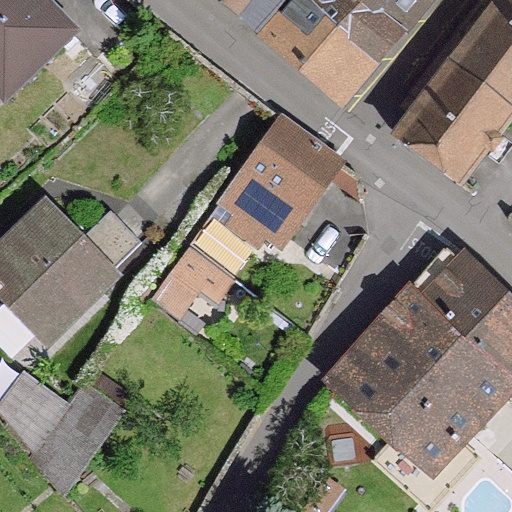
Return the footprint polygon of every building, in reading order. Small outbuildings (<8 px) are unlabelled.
[(72,32),(41,0),(0,0),(0,94),(4,98),(72,32)] [(218,0),(238,15),(256,33),(272,15),(284,0),(218,0)] [(377,59),(310,0),(298,0),(279,22),(272,15),(256,33),(264,40),(339,104),(377,59)] [(310,0),(377,59),(400,31),(365,0),(310,0)] [(426,0),(365,0),(400,31),(426,0)] [(511,0),(490,0),(497,7),(470,43),(511,78),(511,0)] [(404,145),(458,184),(511,113),(511,78),(470,43),(458,34),(411,97),(410,100),(404,109),(413,117),(403,129),(397,139),(404,145)] [(113,77),(99,63),(71,89),(86,104),(113,77)] [(136,74),(114,95),(127,108),(149,87),(136,74)] [(307,213),(341,165),(281,118),(245,166),(246,167),(221,201),(239,215),(230,227),(248,240),(257,228),(283,246),(306,213),(307,213)] [(115,270),(141,243),(110,212),(82,238),(46,201),(0,247),(0,301),(45,347),(119,275),(115,270)] [(458,260),(447,251),(414,287),(424,298),(423,300),(511,380),(511,297),(464,253),(458,260)] [(229,285),(188,255),(176,270),(218,300),(229,285)] [(428,474),(511,384),(511,380),(423,300),(424,298),(414,287),(330,384),(428,474)] [(68,408),(25,377),(0,411),(0,414),(34,455),(68,408)] [(124,413),(84,385),(68,408),(103,435),(119,412),(123,415),(124,413)]
